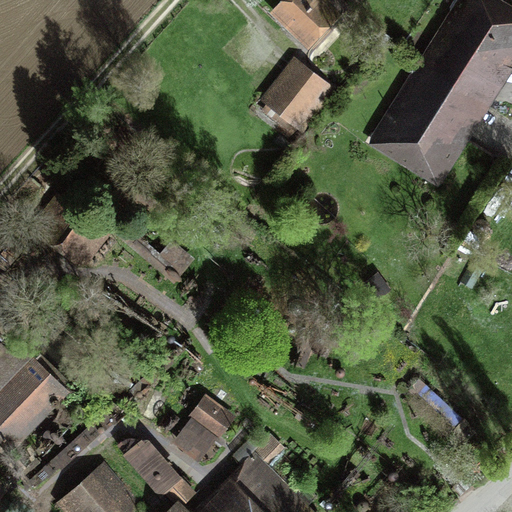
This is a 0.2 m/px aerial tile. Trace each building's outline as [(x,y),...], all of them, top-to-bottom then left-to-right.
[(330,15),(313,0),(290,0),(286,5),(281,1),(277,6),(310,36),(330,15)] [(511,21),(478,0),(473,0),(429,69),(476,99),(511,42),(511,21)] [(324,85),(298,64),(269,99),(271,101),(265,109),(286,126),(292,118),(295,120),(324,85)] [(431,168),(476,99),(429,69),(421,81),(416,78),(379,135),(431,168)] [(89,225),(70,211),(53,234),(72,248),(89,225)] [(63,388),(33,359),(0,393),(0,437),(8,445),(63,388)] [(305,511),(308,509),(253,453),(242,464),(252,474),(212,511),(187,511),(178,502),(167,511),(305,511)] [(123,511),(96,478),(63,505),(68,511),(123,511)] [(166,491),(178,502),(190,490),(178,479),(166,491)]
